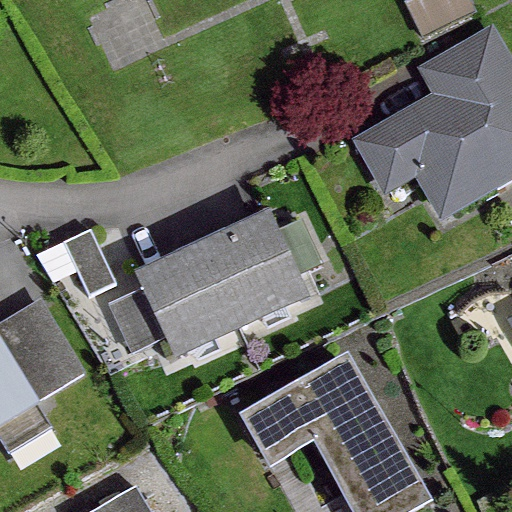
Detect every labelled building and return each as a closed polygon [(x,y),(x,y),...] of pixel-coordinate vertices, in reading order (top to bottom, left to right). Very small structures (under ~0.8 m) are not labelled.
[(430,0),(444,29),(470,17),(461,0),(430,0)] [(500,68),(485,42),(430,73),(445,99),(359,148),(383,191),(414,174),(439,218),(511,176),(511,87),(501,68),(500,68)] [(234,329),(296,300),(262,228),(201,256),(234,329)] [(109,283),(86,234),(59,247),(85,301),(112,288),(109,283)] [(165,340),(173,357),(234,329),(201,256),(139,284),(144,294),(107,311),(128,357),(165,340)] [(0,361),(0,425),(28,408),(0,361)] [(341,369),(243,424),(268,469),(311,444),(349,511),(414,511),(420,509),(341,369)] [(142,511),(132,492),(96,511),(142,511)]
